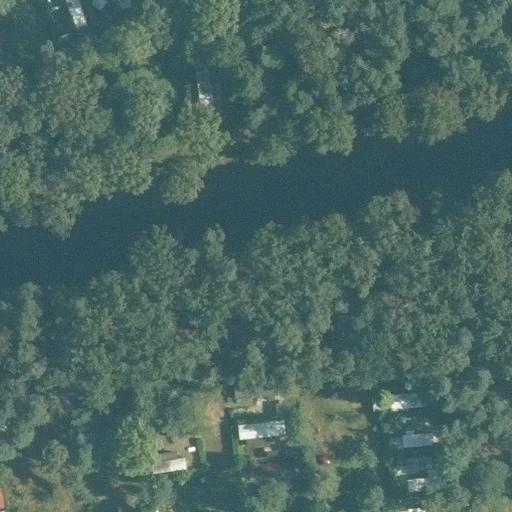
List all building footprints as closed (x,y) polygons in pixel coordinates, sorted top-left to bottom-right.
[(90,0),(77,0),(78,9),(91,7),(90,0)] [(39,8),(42,28),(54,26),(51,6),(39,8)] [(84,28),(98,24),(94,7),(80,11),(84,28)] [(440,392),(408,393),(409,409),(440,408),(440,392)] [(251,419),(251,440),(299,440),(299,418),(251,419)] [(446,446),(444,428),(412,432),(414,450),(446,446)] [(184,470),(198,471),(199,456),(185,455),(184,470)] [(418,476),(418,493),(440,492),(440,490),(460,489),(459,475),(418,476)]
